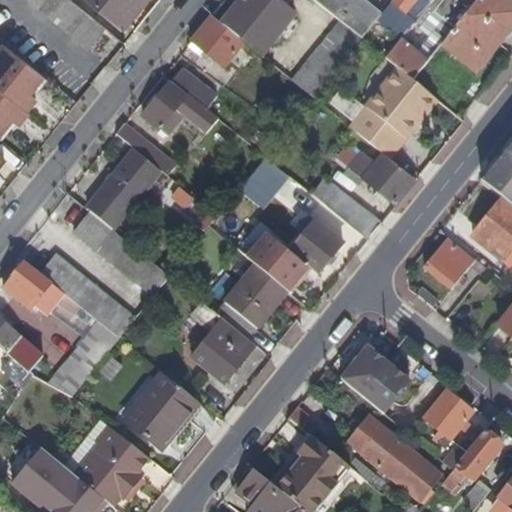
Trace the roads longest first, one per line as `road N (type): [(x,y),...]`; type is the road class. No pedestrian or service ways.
road 1 (residential): [(0,231),(188,0)]
road 2 (tertiary): [(363,286),(179,511)]
road 3 (tertiary): [(511,101),(363,286)]
road 4 (residential): [(363,286),(511,407)]
